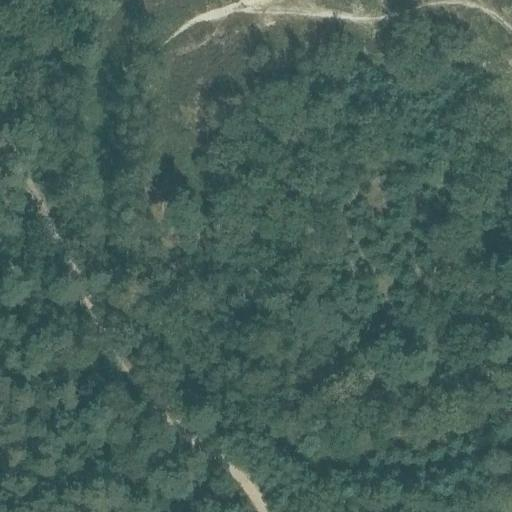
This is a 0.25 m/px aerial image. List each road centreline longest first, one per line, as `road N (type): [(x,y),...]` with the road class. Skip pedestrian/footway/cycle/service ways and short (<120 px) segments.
road 1 (track): [(0,155),(165,412),(253,484),(269,511)]
road 2 (track): [(0,107),(33,101),(154,49),(226,7)]
